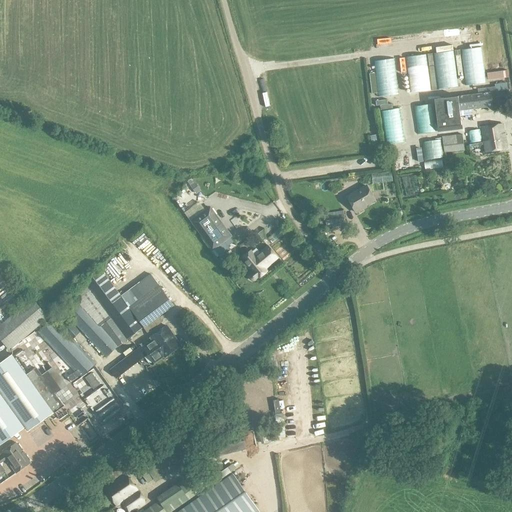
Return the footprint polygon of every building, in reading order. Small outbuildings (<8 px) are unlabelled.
[(461,51),(465,87),(486,84),(481,48),(461,51)] [(433,54),(438,90),(458,87),(454,51),(433,54)] [(426,55),(406,57),(411,93),(431,91),(426,55)] [(394,59),(374,62),(379,98),(399,95),(394,59)] [(486,74),(487,80),(508,77),(507,71),(486,74)] [(377,93),(374,73),(369,74),(371,94),(377,93)] [(495,87),(477,89),(478,94),(479,94),(491,93),(492,105),(510,102),(509,90),(508,90),(507,83),(495,84),(495,87)] [(478,94),(458,97),(459,111),(491,107),(491,105),(492,105),(491,93),(479,94),(478,94)] [(458,97),(435,100),(439,131),(462,128),(459,111),(458,97)] [(434,104),(414,106),(418,134),(437,132),(434,104)] [(380,112),(385,146),(404,143),(400,109),(380,112)] [(503,124),(482,127),(486,153),(507,149),(503,124)] [(482,142),(481,130),(470,131),(467,133),(469,143),(482,142)] [(464,150),(463,136),(442,139),(442,140),(444,152),(464,150)] [(444,152),(442,140),(425,142),(423,144),(425,161),(444,158),(444,152)] [(424,163),(426,172),(444,169),(443,160),(424,163)] [(391,172),(371,175),(373,184),(392,181),(391,172)] [(201,190),(195,181),(190,184),(196,193),(201,190)] [(367,187),(348,197),(357,213),(364,209),(363,208),(375,201),(367,187)] [(77,204),(84,197),(77,189),(69,196),(77,204)] [(305,198),(300,200),(306,215),(311,213),(305,198)] [(194,221),(213,248),(229,236),(210,209),(194,221)] [(232,212),(237,221),(241,219),(237,210),(232,212)] [(344,212),(325,215),(327,229),(346,226),(344,212)] [(61,228),(67,225),(63,216),(56,219),(61,228)] [(273,243),(286,232),(282,227),(269,238),(273,243)] [(250,275),(250,277),(250,279),(252,280),(255,281),(257,280),(258,279),(259,279),(267,271),(263,267),(267,263),(269,265),(278,258),(268,247),(261,254),(256,249),(252,252),(251,251),(242,258),(248,265),(247,265),(253,272),(250,275)] [(122,252),(118,255),(126,264),(130,261),(122,252)] [(14,253),(8,257),(12,266),(19,262),(14,253)] [(129,307),(120,297),(102,271),(71,295),(77,302),(65,314),(106,358),(118,348),(144,329),(132,314),(135,311),(131,306),(130,307),(129,307)] [(131,306),(160,285),(151,274),(122,295),(130,307),(131,306)] [(44,300),(52,300),(53,287),(45,286),(44,300)] [(0,342),(10,352),(48,317),(32,299),(0,328),(0,342)] [(72,342),(74,340),(80,334),(63,316),(56,324),(67,336),(72,342)] [(183,316),(176,322),(193,341),(200,335),(183,316)] [(96,364),(74,340),(72,342),(67,336),(56,324),(52,320),(50,322),(48,324),(46,326),(41,331),(39,333),(82,378),(94,367),(94,366),(96,364)] [(164,355),(165,357),(165,358),(181,347),(167,327),(152,338),(152,339),(153,339),(154,341),(160,349),(160,350),(164,355)] [(141,346),(142,347),(148,356),(148,355),(155,364),(165,357),(164,355),(160,350),(160,349),(154,341),(153,339),(152,339),(152,338),(141,346)] [(148,356),(142,347),(111,371),(117,379),(128,371),(148,356)] [(0,447),(0,446),(0,433),(19,420),(24,427),(23,428),(24,430),(26,429),(28,432),(29,432),(28,430),(52,413),(53,415),(54,414),(53,413),(52,412),(53,412),(62,405),(55,395),(67,386),(53,367),(45,373),(42,375),(36,368),(26,375),(18,364),(12,356),(11,356),(12,358),(0,366),(0,447)] [(276,370),(277,379),(287,378),(286,369),(276,370)] [(101,384),(93,372),(86,377),(94,389),(101,384)] [(148,379),(143,384),(138,379),(128,391),(140,401),(143,397),(141,394),(152,382),(148,379)] [(289,383),(279,383),(279,403),(289,403),(289,383)] [(283,413),(275,414),(278,438),(286,437),(283,413)] [(214,457),(246,449),(243,433),(211,441),(214,457)] [(185,435),(166,448),(137,467),(148,484),(154,480),(156,483),(168,475),(169,475),(199,455),(185,435)] [(4,458),(6,461),(16,475),(32,464),(17,443),(1,454),(4,458)] [(120,464),(103,475),(109,483),(115,478),(116,479),(126,472),(120,464)] [(194,476),(179,486),(191,502),(205,492),(215,485),(210,477),(207,479),(201,471),(194,476)] [(126,474),(104,490),(117,507),(122,503),(127,511),(132,511),(144,504),(136,492),(138,491),(126,474)] [(260,511),(234,474),(179,511),(260,511)] [(176,511),(191,502),(179,486),(178,484),(157,498),(159,501),(166,511),(176,511)] [(166,511),(159,501),(143,511),(166,511)]
